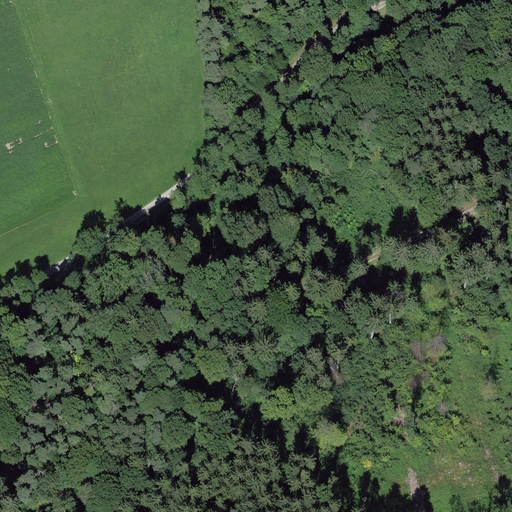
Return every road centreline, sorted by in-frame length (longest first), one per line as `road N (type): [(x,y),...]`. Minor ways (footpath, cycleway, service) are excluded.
road 1 (track): [(36,511),(186,350),(402,239),(511,196)]
road 2 (track): [(0,304),(222,152),(331,36),(388,0)]
